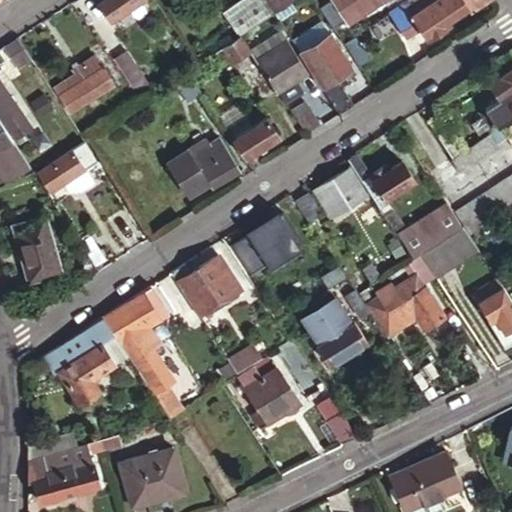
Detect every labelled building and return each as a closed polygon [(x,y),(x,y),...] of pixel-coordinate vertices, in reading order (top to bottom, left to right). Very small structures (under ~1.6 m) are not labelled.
[(93,0),(105,18),(131,0),(93,0)] [(261,19),(264,16),(252,0),(233,0),(216,12),(233,37),(256,22),(261,19)] [(252,0),(264,16),(268,14),(272,11),(273,10),(266,0),(252,0)] [(266,0),(273,10),(288,1),(287,0),(266,0)] [(379,0),(328,0),(344,24),(379,0)] [(461,0),(405,0),(400,4),(417,31),(418,33),(430,25),(442,17),(462,3),(463,3),(461,0)] [(461,0),(463,3),(462,3),(468,12),(485,0),(461,0)] [(400,4),(384,15),(401,41),(417,31),(400,4)] [(442,17),(430,25),(436,33),(448,25),(442,17)] [(324,33),(294,53),(317,88),(347,68),(324,33)] [(233,37),(189,66),(181,72),(197,96),(231,74),(251,102),(259,103),(273,94),(250,61),(233,37)] [(27,60),(14,39),(0,48),(14,68),(27,60)] [(280,41),(250,61),(273,94),(303,74),(280,41)] [(109,84),(90,55),(68,68),(71,72),(48,87),(64,112),(109,84)] [(503,96),(511,109),(511,66),(487,84),(497,99),(503,96)] [(0,93),(0,121),(12,114),(0,93)] [(298,98),(285,107),(302,131),(315,122),(298,98)] [(438,113),(424,122),(448,156),(461,147),(438,113)] [(0,129),(7,141),(23,132),(12,114),(0,121),(0,129)] [(241,119),(222,131),(241,159),(274,137),(263,119),(248,128),(241,119)] [(493,148),(485,135),(450,160),(458,173),(493,148)] [(233,168),(212,137),(194,150),(190,145),(183,150),(207,186),(233,168)] [(90,164),(78,145),(32,176),(45,196),(90,164)] [(353,154),(345,159),(380,214),(389,208),(382,198),(410,179),(399,162),(388,169),(384,163),(366,175),(353,154)] [(362,194),(346,168),(311,190),(329,217),(362,194)] [(511,173),(451,212),(459,224),(465,233),(511,203),(511,173)] [(320,213),(305,192),(292,201),(305,222),(320,213)] [(445,202),(395,236),(399,244),(409,259),(418,254),(459,224),(451,212),(450,210),(445,202)] [(244,232),(229,240),(245,271),(294,245),(273,204),(238,222),(244,232)] [(57,275),(39,219),(7,229),(24,285),(57,275)] [(66,231),(92,269),(102,262),(76,224),(66,231)] [(474,247),(465,233),(459,224),(418,254),(430,272),(432,275),(474,247)] [(86,280),(95,274),(92,269),(66,231),(54,239),(72,266),(76,264),(86,280)] [(430,272),(418,254),(409,259),(399,266),(408,281),(411,285),(418,280),(430,272)] [(182,265),(167,274),(196,318),(237,290),(215,256),(188,273),(182,265)] [(368,265),(360,271),(368,283),(377,278),(368,265)] [(511,303),(493,275),(471,289),(488,316),(485,318),(501,341),(507,337),(510,343),(511,341),(511,303)] [(420,325),(439,313),(418,280),(411,285),(408,281),(392,291),(389,286),(375,296),(377,299),(367,305),(383,330),(412,312),(420,325)] [(368,299),(361,290),(357,293),(363,302),(368,299)] [(139,293),(100,320),(118,347),(129,364),(134,371),(139,380),(150,396),(170,383),(149,351),(156,346),(145,329),(154,323),(157,321),(152,312),(158,307),(147,291),(141,295),(139,293)] [(328,364),(364,340),(352,322),(349,324),(331,298),(301,318),(318,345),(315,346),(328,364)] [(118,347),(100,320),(40,360),(51,378),(56,375),(76,405),(96,393),(88,380),(119,360),(124,368),(129,364),(118,347)] [(224,362),(233,374),(256,359),(248,347),(224,362)] [(296,403),(272,367),(239,388),(254,411),(244,417),(253,430),(296,403)] [(250,378),(245,369),(234,376),(240,384),(250,378)] [(165,418),(177,410),(163,389),(151,398),(165,418)] [(352,436),(336,412),(324,420),(340,444),(352,436)] [(511,427),(509,429),(507,431),(505,432),(503,435),(502,437),(501,440),(502,442),(504,443),(506,444),(508,444),(510,444),(511,443),(511,427)] [(116,444),(113,433),(95,439),(98,450),(116,444)] [(95,439),(24,460),(24,466),(23,472),(22,484),(29,482),(36,502),(96,484),(87,453),(94,451),(98,450),(95,439)] [(182,490),(170,446),(116,461),(128,505),(182,490)] [(385,478),(401,510),(455,483),(439,451),(385,478)] [(455,483),(401,510),(402,511),(439,511),(463,500),(455,483)]
